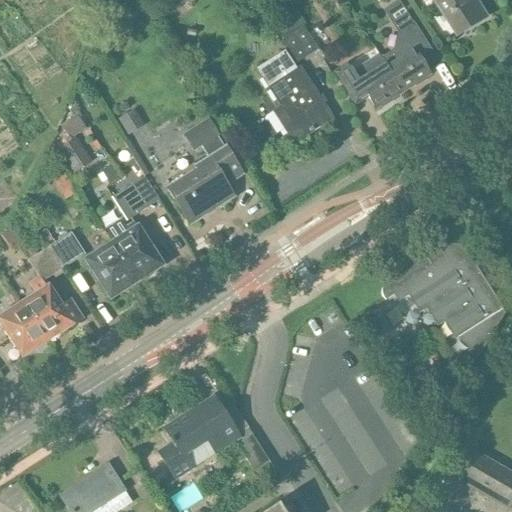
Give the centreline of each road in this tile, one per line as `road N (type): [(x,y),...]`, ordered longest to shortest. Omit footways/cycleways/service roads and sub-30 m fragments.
road 1 (tertiary): [(243,293),(511,120)]
road 2 (tertiary): [(0,451),(243,293)]
road 3 (residential): [(243,293),(274,347),(265,401),(326,511)]
